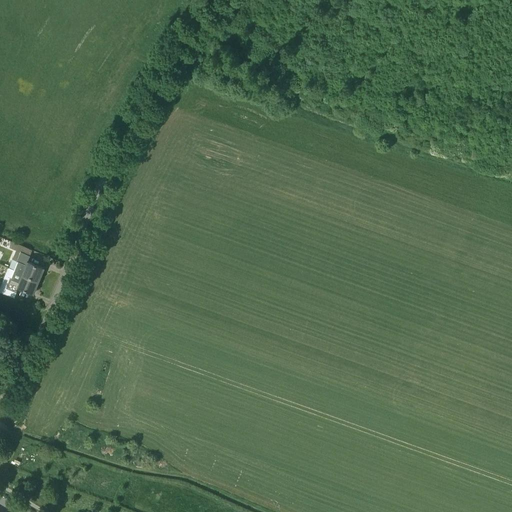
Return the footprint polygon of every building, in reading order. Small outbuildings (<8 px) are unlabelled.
[(30,256),(20,252),(18,256),(28,261),(30,256)] [(43,268),(27,261),(28,261),(18,256),(16,261),(25,265),(22,273),(38,280),(43,268)] [(22,273),(15,271),(13,277),(14,278),(13,280),(18,282),(22,273)] [(38,280),(22,273),(18,282),(13,280),(9,278),(7,283),(17,287),(17,286),(33,293),(38,280)] [(4,276),(1,286),(5,287),(7,283),(9,278),(4,276)] [(17,287),(7,283),(5,288),(15,291),(17,287)]
